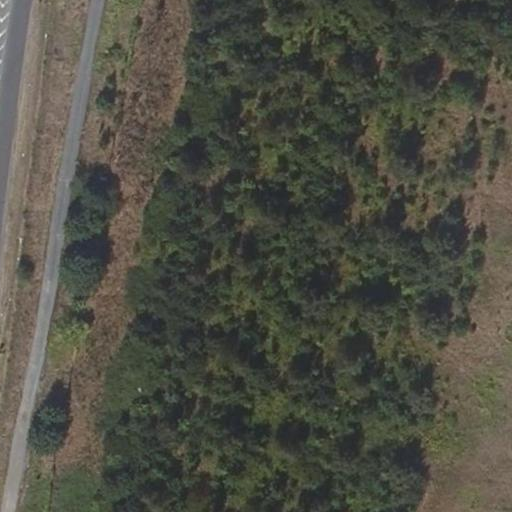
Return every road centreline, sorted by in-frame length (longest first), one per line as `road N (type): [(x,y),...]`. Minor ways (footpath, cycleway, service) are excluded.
road 1 (track): [(12,511),(100,0)]
road 2 (unclassified): [(0,160),(22,0)]
